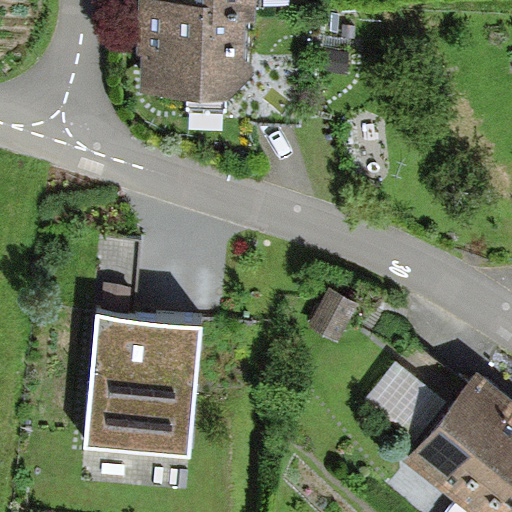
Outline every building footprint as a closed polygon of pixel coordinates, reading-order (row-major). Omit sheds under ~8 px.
[(145,0),(146,9),(233,12),(242,12),(241,0),(145,0)] [(233,12),(146,9),(133,9),(130,97),(231,99),(233,12)] [(128,292),(132,242),(74,238),(67,319),(90,321),(81,441),(185,449),(196,297),(128,292)] [(409,350),(453,383),(465,367),(420,335),(409,350)] [(403,452),(455,495),(440,511),(511,511),(511,373),(485,352),(403,452)] [(422,427),(451,388),(403,353),(374,392),(422,427)]
